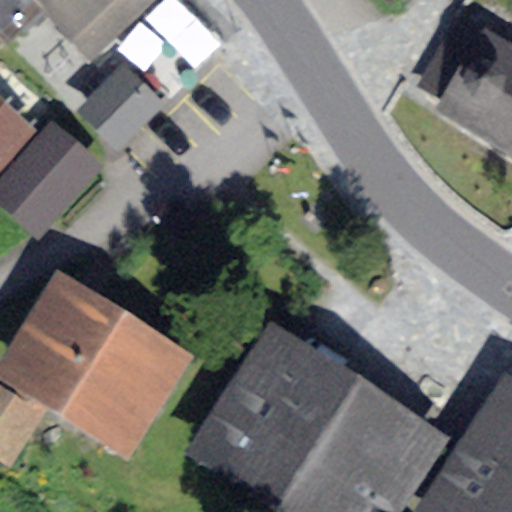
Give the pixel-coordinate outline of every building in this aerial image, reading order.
[(0,0),(0,31),(32,0),(41,0),(67,26),(60,33),(86,59),(145,0),(0,0)] [(116,67),(124,75),(158,108),(211,57),(193,39),(178,54),(153,30),(116,67)] [(442,112),(511,155),(511,56),(486,41),(442,112)] [(0,168),(51,108),(0,62),(0,61),(0,168)] [(122,145),(158,108),(124,75),(89,111),(122,145)] [(50,137),(0,193),(0,196),(37,232),(90,174),(50,137)] [(48,395),(123,442),(169,371),(60,302),(14,374),(27,382),(11,407),(0,400),(0,453),(8,458),(48,395)] [(328,401),(334,391),(275,352),(206,455),(292,511),(415,511),(391,496),(412,465),(341,419),(350,405),(346,402),(342,409),(328,401)] [(511,511),(511,421),(452,511),(511,511)]
